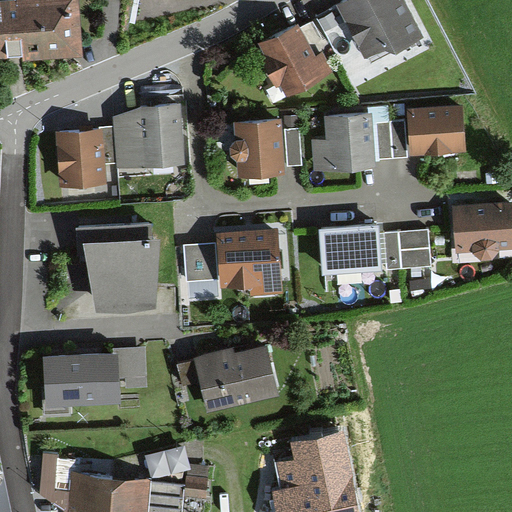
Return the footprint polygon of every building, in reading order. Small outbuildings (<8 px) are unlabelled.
[(0,0),(0,47),(76,37),(71,0),(0,0)] [(406,0),(341,0),(369,55),(421,29),(406,0)] [(290,86),(327,68),(297,10),(261,29),(290,86)] [(317,164),(369,163),(367,101),(335,102),(335,136),(316,136),(317,164)] [(118,104),(119,162),(178,161),(176,103),(118,104)] [(410,106),(412,147),(462,145),(461,104),(410,106)] [(279,109),(240,110),(242,169),(282,168),(281,157),(301,156),(300,119),(280,120),(279,109)] [(378,154),(405,153),(403,114),(376,116),(378,154)] [(59,182),(100,181),(98,122),(58,123),(59,182)] [(452,203),(456,248),(511,243),(511,230),(509,198),(452,203)] [(98,294),(153,292),(160,218),(77,223),(77,244),(93,244),(98,294)] [(322,223),(323,268),(376,267),(375,221),(322,223)] [(386,265),(430,264),(429,226),(386,227),(386,265)] [(281,232),(219,234),(220,283),(282,281),(281,232)] [(182,242),(183,279),(213,279),(212,241),(182,242)] [(204,379),(208,400),(276,385),(266,335),(173,354),(180,384),(204,379)] [(49,397),(113,393),(110,347),(46,350),(49,397)] [(327,511),(350,506),(329,421),(289,431),(303,492),(321,487),(327,511)] [(185,487),(202,488),(203,463),(186,463),(185,487)] [(72,511),(124,511),(125,509),(176,511),(179,471),(75,465),(72,511)]
